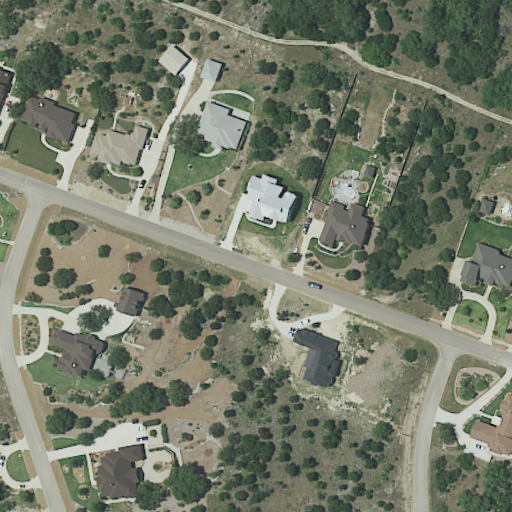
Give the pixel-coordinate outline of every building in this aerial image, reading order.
[(223,64),(208,59),(201,77),(217,83),(223,64)] [(0,68),(0,111),(12,72),(0,68)] [(69,142),(79,113),(41,99),(41,100),(31,96),(22,121),(41,127),(39,131),(69,142)] [(238,151),(247,122),(229,116),(231,109),(207,102),(196,137),(238,151)] [(137,169),(148,128),(136,125),(133,136),(109,130),(107,136),(98,133),(92,154),(99,156),(99,158),(137,169)] [(495,203),(485,199),(480,211),(490,215),(495,203)] [(319,241),(335,246),(337,239),(363,247),(371,219),(344,210),(346,205),(332,201),(319,241)] [(511,287),(511,255),(475,244),(463,283),(475,286),(478,279),(511,289),(511,287)] [(145,293),(126,287),(118,311),(137,317),(145,293)] [(53,345),(66,350),(59,370),(82,378),(85,369),(90,371),(97,351),(102,353),(105,344),(58,328),(53,345)] [(91,370),(107,377),(115,358),(99,352),(91,370)] [(470,441),(511,454),(511,394),(507,393),(500,417),(496,416),(493,425),(476,420),(470,441)] [(145,460),(142,446),(96,455),(106,501),(142,494),(135,462),(145,460)]
